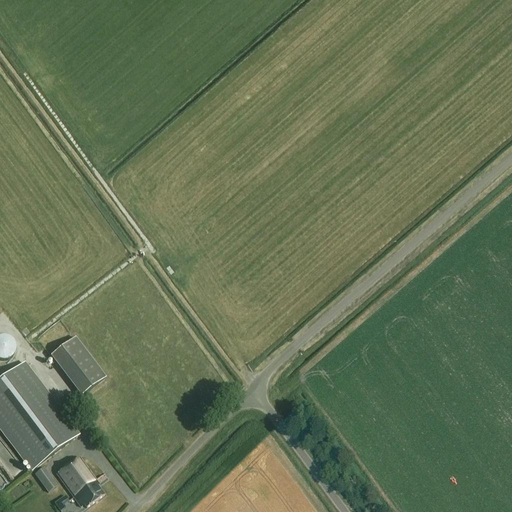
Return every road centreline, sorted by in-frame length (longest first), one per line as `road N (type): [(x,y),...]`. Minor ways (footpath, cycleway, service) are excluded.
road 1 (track): [(22,344),(146,243),(0,43)]
road 2 (unclassified): [(254,388),(511,157)]
road 3 (unclassified): [(131,511),(254,388)]
road 4 (unclassified): [(344,511),(254,388)]
